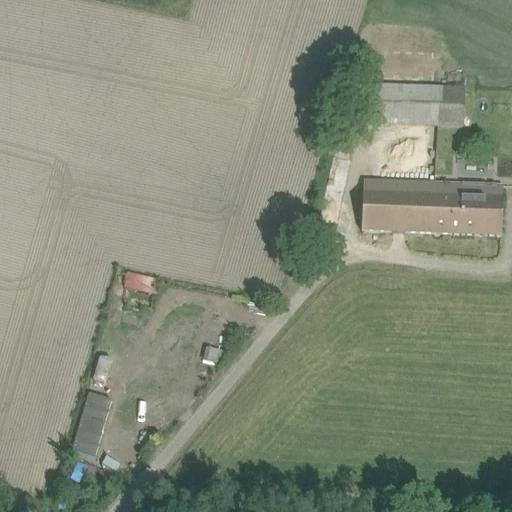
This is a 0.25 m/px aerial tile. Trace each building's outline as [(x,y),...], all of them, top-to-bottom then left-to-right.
[(366,124),(463,128),(465,90),(367,86),(366,124)] [(361,233),(433,235),(435,184),(363,182),(361,233)] [(435,184),(433,235),(501,238),(503,187),(435,184)] [(151,292),(154,281),(118,274),(116,284),(126,286),(125,290),(136,293),(137,289),(151,292)] [(213,349),(226,349),(228,307),(214,306),(213,349)] [(86,408),(70,466),(93,472),(110,415),(86,408)]
